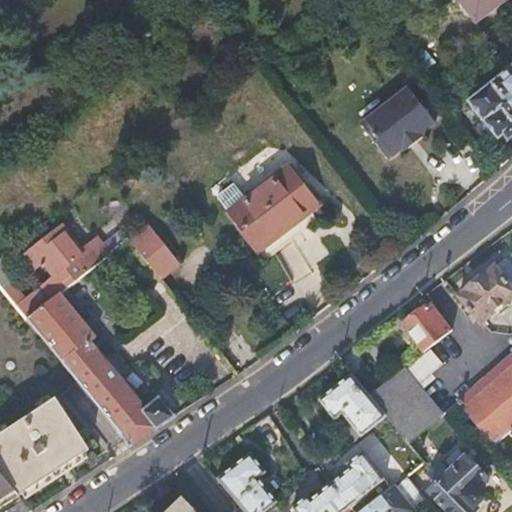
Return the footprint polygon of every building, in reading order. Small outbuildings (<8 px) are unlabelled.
[(352,106),(391,158),(442,118),(401,68),(352,106)] [(511,69),(469,103),(484,121),(477,128),(491,147),(511,130),(511,69)] [(325,213),(288,169),(229,214),(264,260),(325,213)] [(0,287),(27,321),(58,295),(101,262),(87,247),(79,253),(58,228),(25,255),(47,282),(25,299),(0,269),(0,287)] [(130,246),(150,270),(162,260),(143,235),(130,246)] [(498,269),(495,266),(460,295),(475,313),(470,317),(474,323),(479,319),(482,322),(511,298),(511,286),(510,283),(511,281),(511,270),(506,262),(498,269)] [(27,321),(72,377),(99,354),(89,343),(95,339),(58,295),(27,321)] [(455,330),(432,303),(404,327),(426,354),(428,352),(455,330)] [(463,341),(455,330),(428,352),(438,364),(463,341)] [(355,353),(342,362),(351,372),(372,397),(402,372),(396,364),(376,379),(355,353)] [(72,377),(130,448),(174,418),(159,401),(146,411),(102,357),(99,354),(72,377)] [(466,404),(463,407),(496,444),(505,437),(511,430),(511,365),(480,392),(466,404)] [(372,397),(388,415),(412,443),(442,417),(405,370),(402,372),(372,397)] [(344,412),(364,436),(388,415),(372,397),(351,372),(320,399),(336,419),(344,412)] [(462,399),(466,404),(480,392),(476,387),(462,399)] [(0,439),(0,471),(21,497),(89,451),(56,401),(0,439)] [(283,438),(268,416),(251,428),(268,450),(283,438)] [(496,444),(511,462),(511,445),(505,437),(496,444)] [(429,464),(412,443),(394,457),(411,477),(429,464)] [(456,469),(434,491),(454,511),(475,511),(481,507),(479,506),(486,498),(478,488),(489,478),(462,450),(450,462),(456,469)] [(351,470),(333,484),(353,508),(385,483),(388,480),(365,451),(348,463),(351,470)] [(249,456),(221,484),(246,511),(269,511),(280,503),(260,481),(267,473),(249,456)] [(0,511),(3,511),(21,502),(0,476),(0,511)] [(414,510),(416,511),(428,500),(409,479),(396,489),(414,510)] [(385,483),(353,508),(355,511),(366,511),(392,492),(385,483)] [(347,511),(353,508),(333,484),(318,496),(315,490),(297,504),(303,511),(347,511)] [(410,511),(414,510),(396,489),(392,492),(366,511),(410,511)] [(194,511),(183,500),(169,511),(194,511)]
